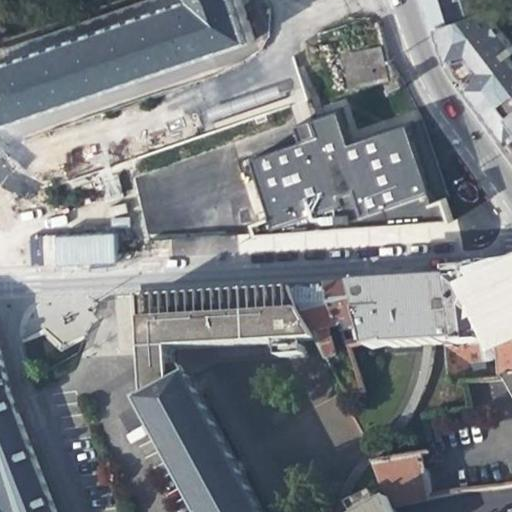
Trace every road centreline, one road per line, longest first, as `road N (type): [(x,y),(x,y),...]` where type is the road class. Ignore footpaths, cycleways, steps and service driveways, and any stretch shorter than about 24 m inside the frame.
road 1 (residential): [(0,283),(370,266),(511,245)]
road 2 (residential): [(511,199),(413,56),(398,0)]
